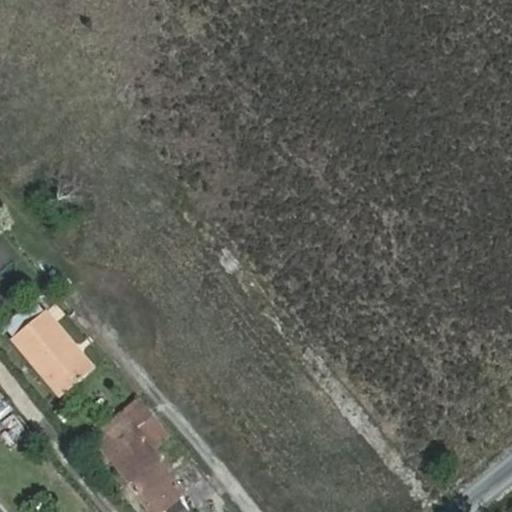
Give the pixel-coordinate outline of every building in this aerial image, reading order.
[(0,245),(0,302),(28,280),(0,245)] [(63,388),(94,367),(43,303),(13,328),(63,388)] [(158,444),(127,407),(113,419),(144,456),(158,444)] [(149,511),(174,491),(113,419),(86,442),(144,511),(149,511)] [(191,511),(183,500),(169,509),(170,511),(191,511)]
